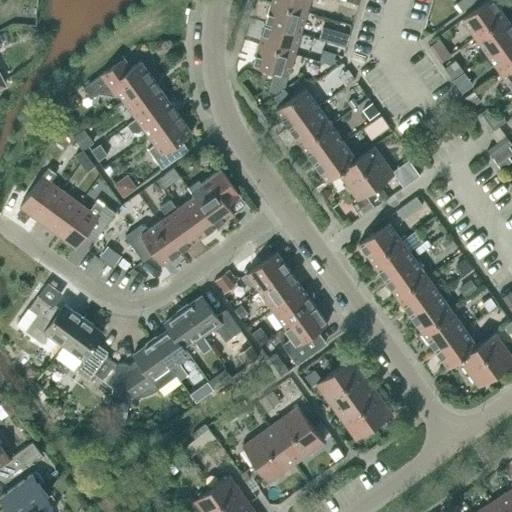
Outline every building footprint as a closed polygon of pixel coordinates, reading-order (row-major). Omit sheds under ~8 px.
[(306,12),(309,0),(271,0),(271,2),(306,12)] [(488,0),(462,19),(475,37),(505,16),(493,0),(488,0)] [(300,33),(306,12),(271,2),(265,22),(300,33)] [(511,37),(511,25),(505,16),(475,37),(488,55),(511,37)] [(294,54),(300,33),(265,22),(259,43),(294,54)] [(334,42),(346,46),(349,34),(336,31),(335,33),(332,32),(330,41),(334,42)] [(500,72),(511,63),(511,37),(488,55),(500,72)] [(440,38),(429,46),(440,62),(451,54),(440,38)] [(259,43),(252,65),(273,71),(268,86),(266,93),(275,95),(283,89),(294,54),(259,43)] [(323,49),(319,60),(330,64),(338,59),(334,58),(336,53),(331,52),(323,49)] [(452,79),(462,72),(465,70),(457,59),(445,68),(452,79)] [(124,100),(153,79),(140,61),(127,70),(121,61),(83,87),(91,98),(98,92),(113,95),(117,91),(124,100)] [(511,63),(500,72),(511,88),(511,63)] [(350,70),(339,78),(345,87),(356,79),(350,70)] [(462,72),(452,79),(461,91),(471,85),(462,72)] [(166,97),(153,79),(124,100),(136,118),(166,97)] [(289,127),(318,106),(305,88),(276,109),(289,127)] [(474,90),(465,97),(472,107),(481,101),(474,90)] [(178,114),(166,97),(136,118),(127,124),(132,131),(138,131),(143,128),(148,135),(178,114)] [(353,97),(347,101),(352,108),(358,104),(353,97)] [(372,102),(362,109),(370,119),(379,112),(372,102)] [(331,124),(318,106),(289,127),(301,145),(331,124)] [(490,132),(500,126),(487,108),(477,115),(490,132)] [(191,132),(178,114),(148,135),(155,144),(148,149),(162,168),(185,151),(178,142),(191,132)] [(381,115),(363,128),(371,139),(389,126),(381,115)] [(343,141),(331,124),(301,145),(314,163),(343,141)] [(481,142),(493,158),(509,145),(511,142),(511,141),(501,125),(500,126),(490,132),(492,135),(481,142)] [(74,136),(83,149),(84,150),(94,142),(84,129),(74,136)] [(338,172),(356,159),(343,141),(314,163),(327,181),(338,172)] [(100,143),(91,150),(98,161),(107,154),(100,143)] [(511,148),(509,145),(493,158),(500,168),(511,160),(508,156),(511,153),(511,148)] [(356,159),(376,187),(393,175),(392,173),(373,146),(356,159)] [(89,157),(84,150),(83,149),(75,155),(80,163),(89,157)] [(95,166),(89,157),(80,163),(87,172),(95,166)] [(358,200),(376,187),(356,159),(338,172),(358,200)] [(408,161),(392,173),(393,175),(399,183),(415,172),(408,161)] [(19,206),(38,220),(61,189),(50,181),(56,173),(48,167),(19,206)] [(174,168),(156,180),(162,188),(180,176),(174,168)] [(193,197),(215,226),(234,213),(224,200),(236,191),(220,168),(200,183),(204,189),(193,197)] [(136,187),(127,174),(115,183),(124,195),(136,187)] [(80,203),(61,189),(38,220),(57,233),(80,203)] [(367,196),(352,206),(359,215),(373,206),(367,196)] [(403,219),(423,205),(416,196),(397,210),(403,219)] [(197,239),(215,226),(193,197),(177,209),(176,209),(197,239)] [(167,216),(158,222),(179,252),(197,239),(176,209),(177,209),(170,199),(160,207),(167,216)] [(96,215),(80,203),(57,233),(75,247),(85,234),(94,241),(115,212),(104,204),(96,215)] [(179,252),(158,222),(148,229),(145,225),(141,225),(125,236),(143,261),(154,253),(162,264),(179,252)] [(372,261),(401,240),(389,222),(359,243),(372,261)] [(427,239),(414,249),(419,255),(431,245),(427,239)] [(414,258),(401,240),(372,261),(384,279),(414,258)] [(106,247),(100,257),(113,266),(120,257),(119,256),(106,247)] [(258,250),(235,266),(241,276),(242,276),(247,273),(265,260),(258,250)] [(247,273),(259,291),(289,269),(277,251),(265,260),(247,273)] [(123,258),(119,263),(126,269),(130,264),(123,258)] [(427,275),(414,258),(384,279),(397,296),(427,275)] [(465,258),(456,264),(463,273),(472,267),(465,258)] [(302,287),(289,269),(259,291),(272,308),(302,287)] [(409,314),(439,293),(427,275),(397,296),(409,314)] [(470,278),(459,287),(465,298),(478,288),(482,285),(477,278),(472,281),(470,278)] [(315,305),(302,287),(272,308),(285,326),(315,305)] [(511,292),(510,291),(502,296),(511,310),(511,292)] [(450,308),(439,293),(409,314),(422,332),(461,303),(459,300),(450,308)] [(202,337),(211,347),(204,336),(216,327),(225,341),(241,330),(226,308),(216,315),(202,294),(181,309),(202,338),(202,337)] [(29,308),(18,323),(25,329),(43,343),(48,336),(63,347),(84,318),(64,304),(59,310),(38,295),(29,308)] [(490,296),(483,301),(489,310),(496,305),(490,296)] [(434,349),(464,328),(454,313),(463,306),(461,303),(422,332),(434,349)] [(241,318),(248,313),(241,304),(234,309),(241,318)] [(328,323),(315,305),(285,326),(292,337),(282,344),(297,365),(324,345),(315,332),(328,323)] [(203,353),(211,347),(202,337),(202,338),(181,309),(165,321),(169,328),(168,328),(185,351),(185,350),(189,356),(191,355),(187,348),(195,342),(203,353)] [(103,333),(84,318),(63,347),(56,357),(74,369),(88,380),(94,373),(113,386),(116,363),(106,356),(107,354),(94,344),(103,333)] [(260,326),(251,333),(259,344),(268,338),(260,326)] [(150,341),(175,376),(177,375),(180,379),(188,374),(180,363),(189,356),(185,350),(185,351),(168,328),(150,341)] [(477,345),(464,328),(434,349),(447,367),(459,359),(477,345)] [(477,345),(477,346),(496,373),(511,362),(511,356),(494,332),(477,345)] [(137,359),(130,364),(126,395),(134,396),(139,396),(142,396),(147,394),(152,392),(154,391),(175,376),(150,341),(133,353),(137,359)] [(251,344),(238,353),(246,366),(260,357),(251,344)] [(478,386),(496,373),(477,346),(459,359),(478,386)] [(352,357),(334,370),(353,396),(371,383),(352,357)] [(113,386),(112,394),(126,395),(130,364),(116,363),(113,386)] [(284,364),(277,369),(281,375),(289,370),(284,364)] [(225,368),(209,379),(216,389),(232,378),(225,368)] [(314,369),(304,376),(312,386),(322,379),(314,369)] [(353,396),(334,370),(316,383),(334,409),(353,396)] [(353,396),(374,426),(401,406),(396,399),(387,406),(371,383),(353,396)] [(198,388),(190,393),(192,397),(196,401),(204,396),(201,391),(198,388)] [(272,391),(260,399),(266,409),(279,400),(272,391)] [(356,439),(374,426),(353,396),(334,409),(356,439)] [(128,403),(112,401),(111,416),(126,417),(128,403)] [(228,421),(244,410),(239,402),(222,413),(228,421)] [(298,406),(270,426),(283,444),(310,424),(298,406)] [(283,444),(296,462),(323,442),(310,424),(283,444)] [(283,444),(270,426),(242,446),(255,464),(283,444)] [(0,442),(0,476),(5,483),(43,456),(32,441),(10,457),(0,442)] [(268,482),(296,462),(283,444),(255,464),(268,482)] [(337,447),(330,453),(335,460),(342,455),(337,447)] [(176,458),(167,466),(173,473),(182,465),(176,458)] [(32,473),(0,496),(0,497),(10,511),(40,511),(36,505),(48,496),(32,473)] [(229,475),(211,488),(227,511),(235,511),(249,503),(229,475)] [(227,511),(211,488),(192,501),(200,511),(227,511)] [(491,501),(498,511),(511,511),(511,488),(491,501)] [(498,511),(491,501),(475,511),(498,511)] [(235,511),(255,511),(249,503),(235,511)]
